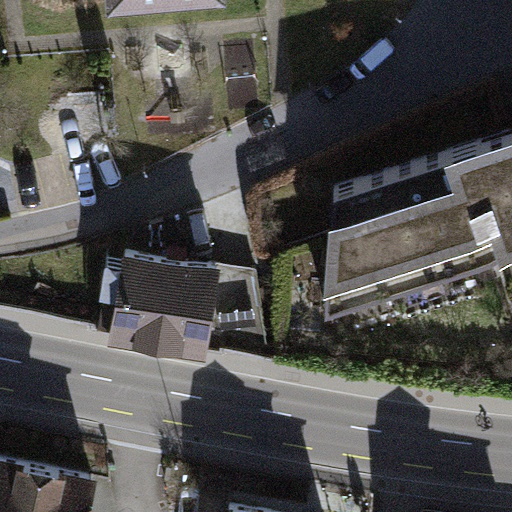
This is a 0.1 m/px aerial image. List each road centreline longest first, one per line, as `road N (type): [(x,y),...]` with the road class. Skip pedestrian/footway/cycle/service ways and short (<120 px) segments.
road 1 (residential): [(481,22),(284,132),(100,217),(0,239)]
road 2 (primary): [(153,390),(430,443),(511,449)]
road 3 (primary): [(0,360),(153,390)]
road 4 (residential): [(144,511),(139,495),(153,390)]
